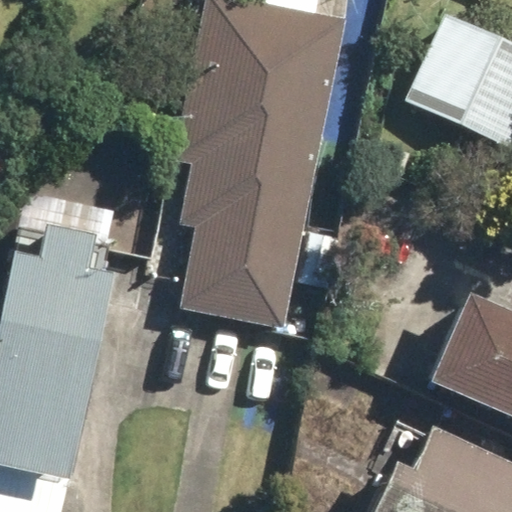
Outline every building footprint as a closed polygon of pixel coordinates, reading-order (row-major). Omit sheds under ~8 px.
[(255,0),(255,4),(237,0),(197,0),(166,161),(183,164),(171,225),(187,229),(171,310),(276,331),(337,20),(307,14),(309,0),(255,0)] [(511,151),(511,48),(436,15),(397,101),(511,153),(511,151)] [(0,511),(49,511),(100,278),(93,276),(106,213),(19,194),(6,254),(0,252),(0,511)] [(511,321),(453,297),(415,386),(511,426),(511,321)] [(402,473),(388,466),(366,511),(511,511),(511,469),(422,430),(402,473)]
